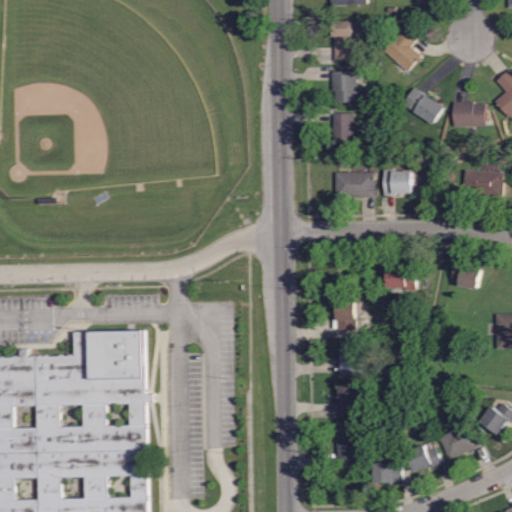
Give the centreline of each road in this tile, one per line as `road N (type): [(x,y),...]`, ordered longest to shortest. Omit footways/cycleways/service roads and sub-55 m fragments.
road 1 (secondary): [(281,511),(276,0)]
road 2 (residential): [(278,230),(511,233)]
